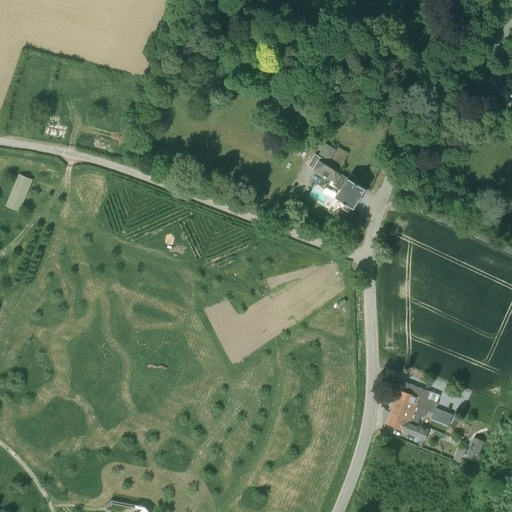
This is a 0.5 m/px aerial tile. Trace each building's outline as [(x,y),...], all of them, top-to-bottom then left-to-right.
[(399,114),(393,112),(390,122),(396,124),(399,114)] [(344,163),(343,162),(349,154),(339,148),(337,151),(330,147),(324,157),(341,169),(344,163)] [(353,209),(365,189),(356,184),(360,178),(351,173),(348,179),(326,165),(328,162),(315,154),(308,166),(314,169),(313,170),(335,183),(334,186),(341,190),(335,198),(345,204),(342,209),(348,213),(351,208),(353,209)] [(19,174),(6,205),(20,212),(33,180),(19,174)] [(427,410),(434,413),(436,408),(438,403),(427,399),(429,392),(405,383),(401,391),(400,391),(397,398),(427,410)] [(391,413),(417,423),(421,416),(424,417),(427,410),(397,398),(391,413)] [(436,408),(434,413),(432,419),(437,421),(441,411),(436,408)] [(452,415),(441,411),(437,421),(448,426),(452,415)] [(387,425),(425,440),(428,430),(417,425),(417,423),(391,413),(387,425)] [(468,450),(466,450),(464,456),(475,461),(484,442),(474,437),(468,450)] [(464,456),(466,450),(458,446),(453,460),(461,463),(464,456)] [(151,511),(147,506),(146,507),(111,500),(104,507),(106,509),(113,504),(122,506),(143,509),(139,511),(151,511)]
